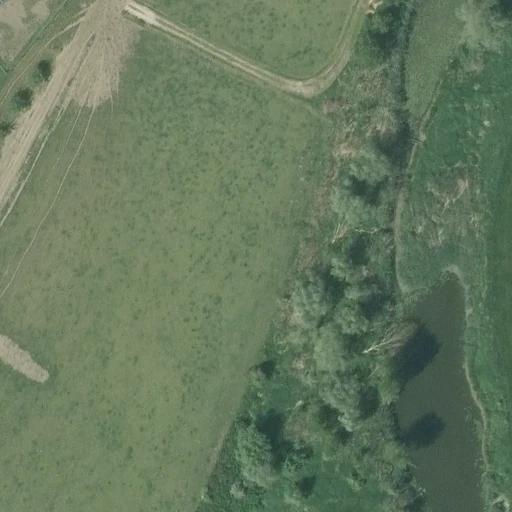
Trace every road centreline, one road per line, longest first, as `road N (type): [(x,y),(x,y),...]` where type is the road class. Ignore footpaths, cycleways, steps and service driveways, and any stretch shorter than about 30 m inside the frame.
road 1 (track): [(303,91),(120,0)]
road 2 (track): [(362,0),(333,70),(303,91),(284,168)]
